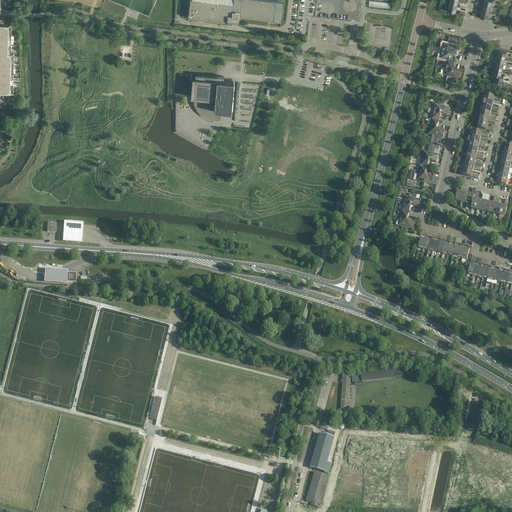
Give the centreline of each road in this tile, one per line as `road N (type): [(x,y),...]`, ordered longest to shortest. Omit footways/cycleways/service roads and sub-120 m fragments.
road 1 (primary): [(345,306),(511,388)]
road 2 (primary): [(174,257),(345,306)]
road 3 (primary): [(174,257),(0,244)]
road 4 (tertiary): [(367,221),(406,67)]
road 5 (primary): [(322,282),(174,257)]
road 6 (primary): [(511,374),(381,303)]
road 7 (unclassified): [(329,374),(295,511)]
